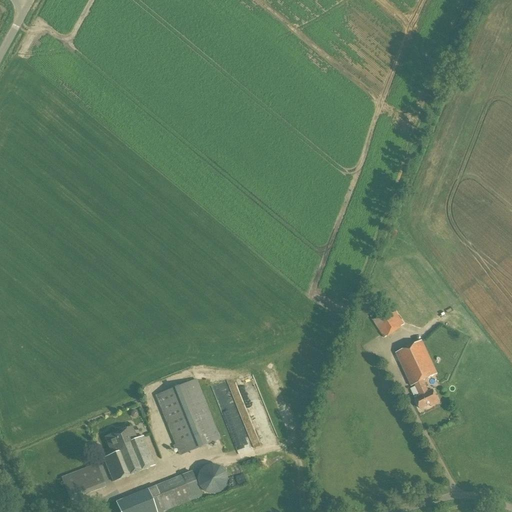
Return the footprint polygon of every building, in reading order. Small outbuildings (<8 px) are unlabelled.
[(404,324),(394,310),(392,307),(373,320),(376,324),(381,335),(384,338),(404,324)] [(413,381),(420,396),(415,399),(420,409),(431,404),(431,406),(438,403),(432,390),(429,392),(424,381),(437,374),(422,340),(395,353),(409,383),(413,381)] [(179,456),(220,440),(196,379),(155,395),(179,456)] [(136,439),(131,427),(104,437),(111,454),(102,458),(113,483),(155,466),(143,436),(136,439)] [(70,501),(82,496),(105,487),(96,464),(60,477),(70,501)] [(212,495),(219,493),(225,487),(227,480),(225,472),(220,466),(212,464),(204,466),(198,472),(196,480),(198,487),(204,493),(212,495)] [(119,511),(162,511),(201,496),(191,471),(147,489),(115,502),(119,511)]
